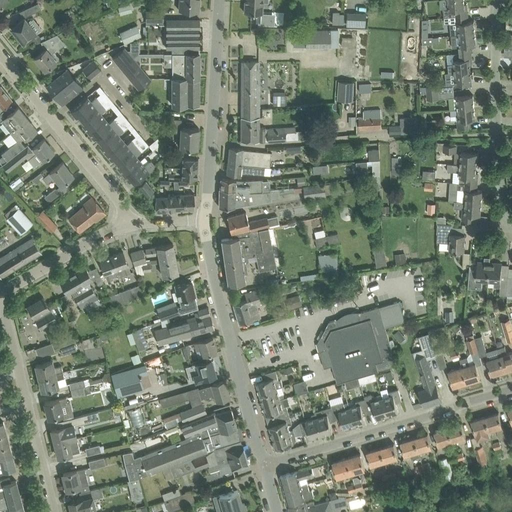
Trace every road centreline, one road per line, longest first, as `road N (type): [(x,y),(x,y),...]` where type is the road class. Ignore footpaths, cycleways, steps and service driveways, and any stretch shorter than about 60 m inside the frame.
road 1 (residential): [(268,465),(511,388)]
road 2 (tertiary): [(268,465),(204,220)]
road 3 (residential): [(501,0),(498,133),(502,208),(511,223)]
road 4 (residential): [(53,511),(0,302)]
road 5 (residential): [(134,224),(0,56)]
road 6 (residential): [(211,143),(391,137)]
road 7 (unclassified): [(0,294),(134,224)]
road 8 (tertiary): [(211,143),(221,0)]
